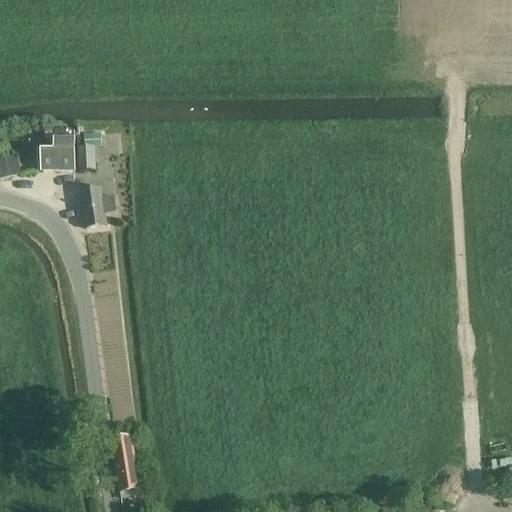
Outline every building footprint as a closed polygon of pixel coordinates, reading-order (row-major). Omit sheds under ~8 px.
[(56,132),(56,141),(55,152),(41,152),(41,172),(74,172),(74,153),(75,153),(75,141),(74,141),(74,132),(56,132)] [(101,135),(84,136),(85,149),(102,148),(101,135)] [(94,173),(93,152),(75,153),(76,174),(94,173)] [(17,159),(0,162),(0,180),(21,176),(17,159)] [(101,200),(100,190),(80,193),(85,230),(105,227),(104,217),(115,215),(113,198),(101,200)] [(138,491),(130,438),(112,441),(120,494),(138,491)]
